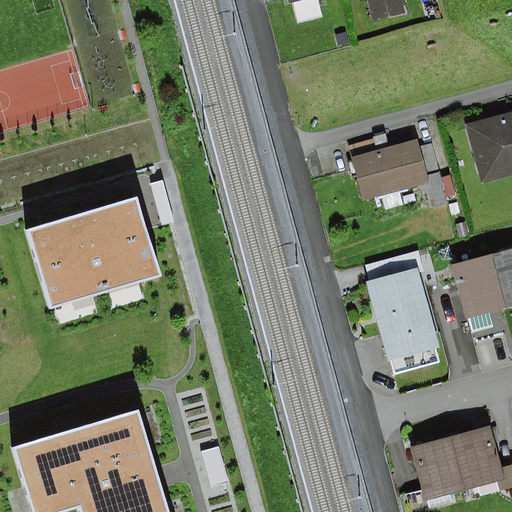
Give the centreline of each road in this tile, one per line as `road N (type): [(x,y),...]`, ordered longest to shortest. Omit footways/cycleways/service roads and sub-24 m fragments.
road 1 (residential): [(293,148),(366,418)]
road 2 (residential): [(293,148),(511,89)]
road 3 (residential): [(253,0),(293,148)]
road 4 (residential): [(366,418),(511,379)]
